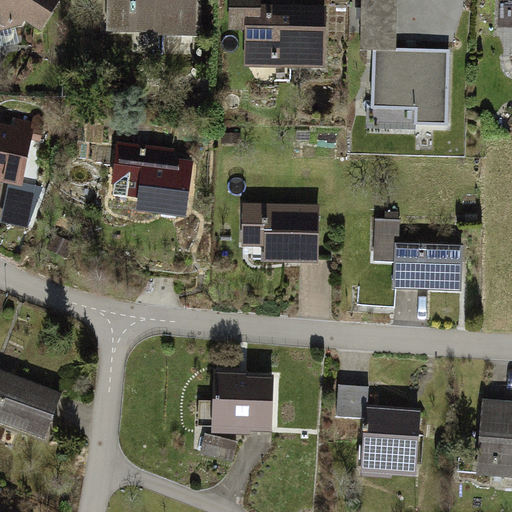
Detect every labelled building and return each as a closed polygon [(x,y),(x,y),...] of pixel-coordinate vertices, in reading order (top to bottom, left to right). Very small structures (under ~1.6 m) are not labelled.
[(43,33),(60,0),(0,0),(0,24),(6,29),(13,21),(23,28),(28,21),(43,33)] [(108,0),(108,33),(197,34),(197,0),(108,0)] [(259,0),(230,0),(229,30),(245,30),(244,65),(325,67),(327,6),(259,4),(259,0)] [(398,0),(361,0),(361,53),(375,53),(374,114),(416,115),(416,134),(453,135),(454,51),(398,50),(398,0)] [(14,128),(0,125),(0,182),(24,188),(36,125),(16,121),(14,128)] [(174,149),(118,145),(114,190),(139,192),(138,211),(189,215),(193,164),(173,162),(174,149)] [(320,205),(242,204),(241,261),(319,262),(320,205)] [(403,219),(375,218),(375,263),(394,263),(394,289),(463,289),(463,247),(403,247),(403,219)] [(62,391),(0,370),(0,422),(46,438),(62,391)] [(274,372),(213,371),(212,431),(273,432),(274,372)] [(416,473),(419,412),(369,409),(370,385),(340,384),(338,417),(365,418),(362,470),(416,473)] [(511,400),(481,398),(477,475),(511,477),(511,400)] [(208,433),(206,453),(236,456),(239,437),(208,433)]
